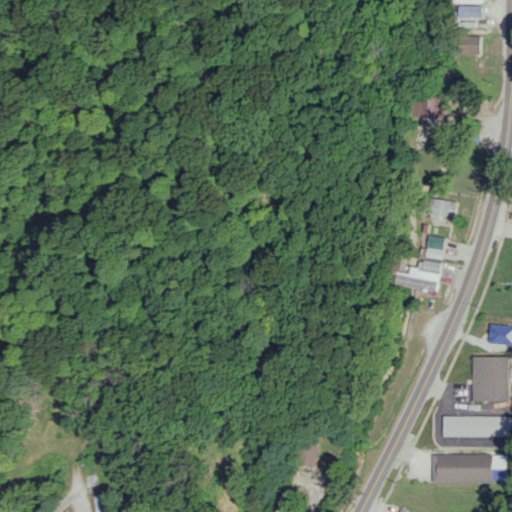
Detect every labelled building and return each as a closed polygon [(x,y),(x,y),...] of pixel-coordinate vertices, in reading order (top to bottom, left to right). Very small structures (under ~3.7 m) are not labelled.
[(459,15),(483,15),(483,4),(459,4),(459,15)] [(480,35),(458,35),(458,53),(480,53),(480,35)] [(443,116),(443,95),(420,95),(420,116),(443,116)] [(455,218),(457,200),(431,197),(428,214),(455,218)] [(397,270),(395,283),(438,289),(442,261),(423,259),(422,267),(410,265),(409,272),(397,270)] [(393,297),(434,308),(436,297),(396,287),(393,297)] [(511,324),(489,324),(489,343),(511,343),(511,324)] [(476,363),(474,408),(507,409),(509,362),(476,363)] [(509,415),(443,415),(443,435),(509,435),(509,415)] [(316,465),(316,439),(297,439),(297,465),(316,465)] [(433,453),(433,481),(494,481),(494,453),(433,453)] [(290,511),(299,488),(286,484),(276,511),(290,511)]
